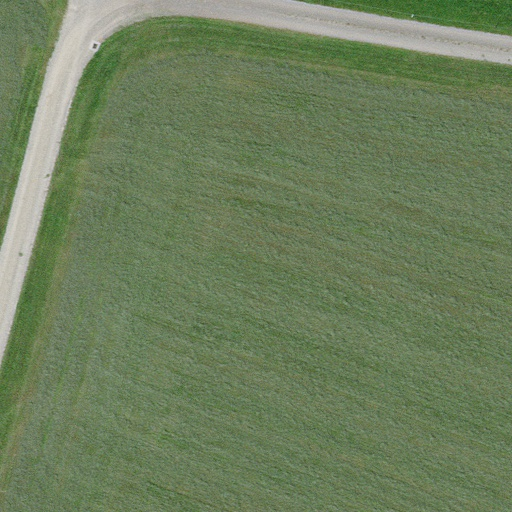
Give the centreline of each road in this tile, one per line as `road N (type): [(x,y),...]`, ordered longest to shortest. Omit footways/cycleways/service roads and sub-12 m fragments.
road 1 (track): [(95,0),(0,331)]
road 2 (track): [(181,0),(511,50)]
